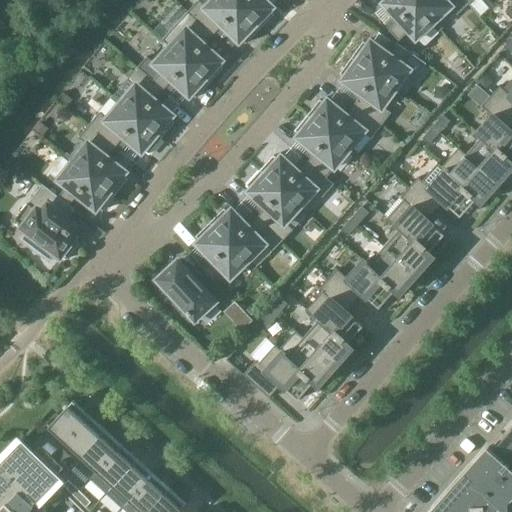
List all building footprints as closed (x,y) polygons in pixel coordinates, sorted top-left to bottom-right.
[(198,0),(187,12),(213,35),(222,26),(239,42),(242,40),(246,44),(260,29),(230,0),(212,0),(206,7),(198,0)] [(265,0),(230,0),(260,29),(274,14),(270,10),(273,7),(265,0)] [(412,0),(384,0),(386,1),(383,3),(399,21),(389,31),(399,41),(409,31),(416,39),(432,25),(434,23),(412,0)] [(462,0),(467,5),(468,5),(463,0),(412,0),(434,23),(436,21),(452,6),(445,0),(462,0)] [(186,28),(170,46),(210,83),(224,68),(219,64),(222,61),(204,45),(213,35),(187,12),(202,26),(194,35),(186,28)] [(351,57),(396,89),(397,87),(410,69),(401,63),(409,52),(397,43),(389,55),(370,41),(368,44),(363,41),(351,57)] [(196,98),(210,83),(170,46),(153,64),(161,71),(153,80),(138,67),(137,68),(163,90),(172,81),(189,97),(192,94),(196,98)] [(383,107),(394,91),(396,89),(351,57),(339,74),(344,77),(342,80),(361,94),(354,105),(381,126),(391,113),(383,107)] [(155,100),(163,90),(137,68),(126,80),(134,86),(122,101),(120,103),(162,138),(175,122),(170,118),(173,116),(155,100)] [(511,113),(511,92),(510,95),(500,85),(491,96),(511,114),(511,113)] [(511,163),(510,161),(511,158),(511,131),(503,123),(510,115),(511,116),(511,114),(491,96),(482,106),(492,115),(476,133),(511,164),(511,163)] [(320,99),(307,115),(350,149),(352,147),(363,132),(371,139),(381,126),(354,105),(346,115),(327,100),(325,103),(320,99)] [(98,113),(88,125),(115,147),(123,137),(142,153),(144,150),(149,154),(162,138),(120,103),(118,105),(106,119),(98,113)] [(315,153),(307,162),(333,185),(334,184),(318,171),(326,161),(334,168),(348,151),(350,149),(307,115),(294,131),(299,134),(297,138),(315,153)] [(444,115),(433,127),(440,133),(450,121),(444,115)] [(107,157),(115,147),(88,125),(78,138),(86,144),(74,159),(73,161),(116,195),(128,179),(124,175),(126,172),(107,157)] [(430,144),(440,133),(433,127),(423,138),(430,144)] [(498,184),(511,167),(511,164),(476,133),(476,134),(481,138),(466,154),(459,147),(458,148),(498,184)] [(458,148),(442,166),(482,202),(498,184),(458,148)] [(260,170),(300,207),(302,205),(315,191),(322,197),(333,185),(307,162),(298,172),(281,156),(278,159),(274,155),(260,170)] [(103,211),(116,195),(73,161),(71,163),(58,180),(66,187),(58,197),(57,198),(68,206),(69,205),(77,195),(96,210),(98,207),(103,211)] [(481,203),(482,202),(442,166),(441,167),(444,169),(429,186),(418,177),(409,187),(436,211),(436,210),(431,205),(438,196),(460,217),(476,199),(481,203)] [(248,192),(266,208),(257,217),(267,227),(281,241),(292,230),(285,223),(299,209),(300,207),(260,170),(246,185),(251,189),(248,192)] [(62,227),(75,209),(69,205),(68,206),(57,198),(58,197),(42,184),(27,203),(14,220),(23,227),(22,228),(26,232),(22,238),(31,246),(36,239),(60,257),(61,256),(66,260),(79,242),(74,239),(75,237),(70,233),(71,232),(66,228),(65,229),(62,227)] [(404,200),(388,218),(432,258),(433,257),(428,253),(444,235),(422,215),(429,206),(435,211),(436,211),(409,187),(400,197),(404,200)] [(352,218),(359,224),(369,212),(362,206),(352,218)] [(265,244),(258,236),(267,227),(257,217),(248,227),(231,210),(228,212),(224,208),(210,222),(248,261),(250,259),(265,244)] [(341,230),(348,236),(359,224),(352,218),(341,230)] [(416,275),(432,258),(388,218),(387,219),(399,229),(384,247),(416,275)] [(248,261),(210,222),(195,237),(199,241),(196,243),(213,260),(203,270),(213,281),(223,271),(231,278),(246,263),(248,261)] [(364,259),(363,260),(400,293),(416,275),(384,247),(369,264),(364,259)] [(354,302),(355,301),(349,296),(357,288),(379,308),(395,290),(400,294),(400,293),(363,260),(348,278),(337,269),(328,279),(354,302)] [(195,320),(216,301),(177,261),(157,279),(176,299),(172,303),(183,315),(187,312),(195,320)] [(353,303),(354,302),(328,279),(319,289),(322,292),(306,310),(351,349),(352,348),(347,344),(363,326),(340,306),(348,298),(353,303)] [(280,298),(270,310),(277,316),(287,304),(280,298)] [(251,320),(235,303),(225,312),(242,330),(251,320)] [(277,316),(270,310),(260,322),(267,328),(277,316)] [(335,367),(351,349),(306,310),(318,321),(302,338),(335,367)] [(275,344),(274,346),(319,385),(335,367),(302,338),(287,355),(275,344)] [(256,360),(243,374),(269,398),(271,396),(265,391),(275,380),(298,400),(314,382),(318,386),(319,385),(274,346),(259,363),(256,360)] [(44,432),(61,447),(88,417),(86,416),(85,418),(83,416),(79,412),(80,410),(71,402),(44,432)] [(88,420),(89,418),(88,417),(61,447),(77,462),(104,432),(95,424),(94,426),(90,422),(88,420)] [(77,462),(93,476),(120,446),(119,445),(117,446),(115,444),(115,445),(111,441),(112,439),(104,432),(77,462)] [(487,447),(486,447),(511,470),(511,441),(505,435),(491,451),(487,447)] [(11,511),(12,511),(11,511),(28,511),(34,506),(33,505),(36,501),(37,502),(39,500),(36,497),(48,485),(50,487),(53,485),(59,479),(21,442),(20,443),(24,447),(11,461),(8,458),(9,457),(7,456),(0,463),(0,511),(11,511)] [(109,490),(136,460),(128,453),(126,454),(122,451),(120,449),(121,447),(120,446),(93,476),(109,490)] [(47,463),(51,458),(40,447),(35,452),(47,463)] [(511,499),(511,470),(486,447),(443,496),(448,501),(449,511),(441,511),(508,511),(508,503),(511,500),(511,499)] [(58,474),(62,469),(51,458),(47,463),(58,474)] [(152,475),(151,473),(149,475),(147,473),(143,470),(145,468),(136,460),(109,490),(125,505),(152,475)] [(125,505),(133,511),(147,511),(168,489),(160,481),(158,483),(154,479),(152,477),(154,476),(152,475),(125,505)] [(68,480),(64,485),(75,496),(80,491),(68,480)] [(178,511),(185,504),(168,489),(147,511),(178,511)] [(189,494),(185,490),(181,494),(185,498),(189,494)] [(75,496),(86,507),(91,502),(80,491),(75,496)]
